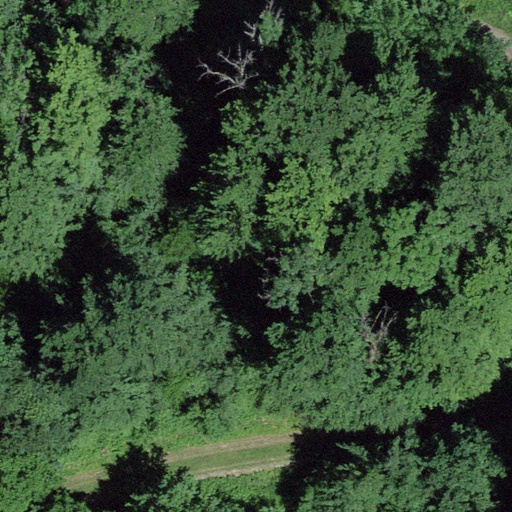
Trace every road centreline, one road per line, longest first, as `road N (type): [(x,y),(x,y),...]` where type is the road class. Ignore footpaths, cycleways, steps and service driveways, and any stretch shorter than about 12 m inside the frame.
road 1 (track): [(0,508),(234,459),(511,425)]
road 2 (track): [(511,54),(435,9),(375,0)]
